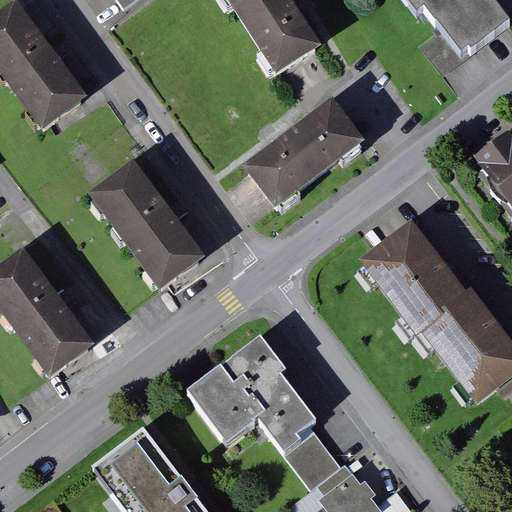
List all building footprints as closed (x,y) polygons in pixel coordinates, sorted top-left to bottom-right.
[(115,0),(124,12),(139,0),(115,0)] [(294,5),(290,0),(230,0),(278,73),(320,46),(294,5)] [(511,30),(511,26),(490,0),(411,0),(440,36),(422,50),(448,82),(511,30)] [(91,103),(19,6),(0,19),(0,72),(46,135),(91,103)] [(369,148),(337,106),(249,173),(281,215),(369,148)] [(511,149),(485,171),(511,205),(511,149)] [(207,264),(135,166),(91,198),(162,296),(207,264)] [(511,389),(511,344),(418,228),(372,265),(488,409),(511,389)] [(97,350),(26,252),(0,271),(0,309),(53,382),(97,350)] [(230,451),(263,425),(290,459),(306,447),(301,440),(319,427),(284,381),(291,377),(265,343),(191,399),(230,451)] [(202,511),(141,432),(88,470),(119,511),(202,511)] [(383,511),(357,478),(323,505),(328,511),(383,511)]
